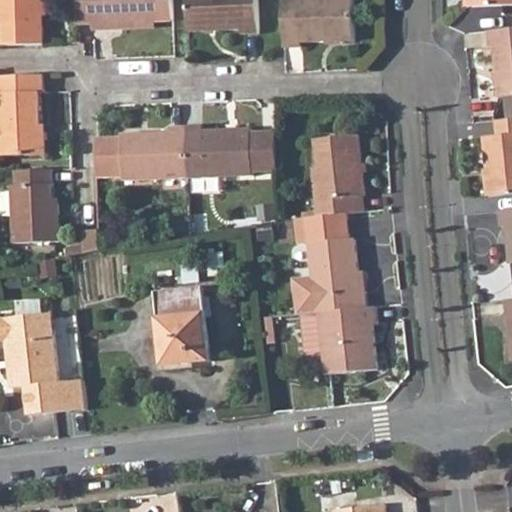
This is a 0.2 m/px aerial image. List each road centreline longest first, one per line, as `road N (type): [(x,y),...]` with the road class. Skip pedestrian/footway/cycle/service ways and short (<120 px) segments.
road 1 (residential): [(0,472),(450,420)]
road 2 (residential): [(418,82),(106,94),(64,62),(0,63)]
road 3 (residential): [(418,82),(406,116),(431,406),(450,420)]
road 4 (residential): [(450,420),(462,408),(435,116),(418,82)]
